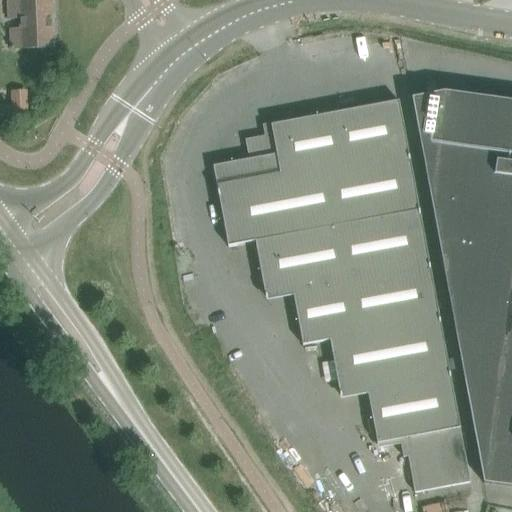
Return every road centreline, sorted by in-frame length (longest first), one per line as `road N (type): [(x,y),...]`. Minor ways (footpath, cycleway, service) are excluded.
road 1 (unknown): [(291,86),(209,134),(201,186),(206,227),(242,326),(354,459)]
road 2 (tertiary): [(1,259),(84,373),(124,410)]
road 3 (tertiary): [(124,410),(105,358),(34,259)]
road 4 (unclassified): [(124,121),(115,164),(88,208),(34,259)]
road 5 (unclassified): [(7,224),(124,121)]
road 6 (tertiary): [(124,410),(199,511)]
